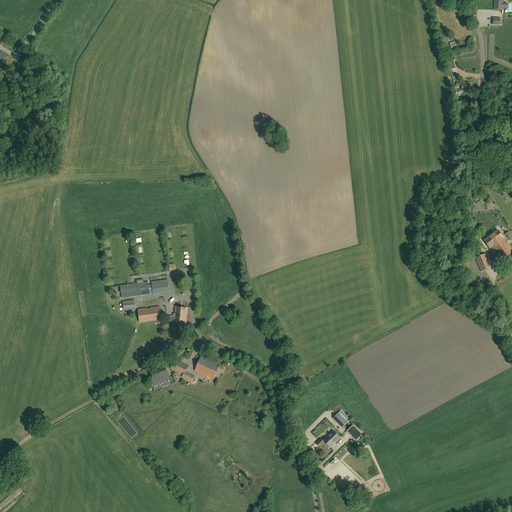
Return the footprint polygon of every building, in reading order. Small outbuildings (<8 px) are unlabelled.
[(507,4),(502,3),(503,1),(495,1),(494,10),(502,10),(502,8),(507,8),(507,4)] [(453,60),(446,62),(449,71),(456,69),(453,60)] [(502,260),(511,252),(511,250),(503,238),(503,237),(498,231),(485,241),(490,248),(491,247),(492,249),(493,249),(502,260)] [(481,271),(491,267),(485,254),(475,258),(481,271)] [(468,256),(456,261),(462,277),(474,272),(468,256)] [(479,281),(474,275),(466,281),(476,293),(482,288),(477,282),(479,281)] [(152,285),(148,285),(148,282),(120,286),(122,298),(150,294),(149,293),(153,292),(152,285)] [(153,294),(169,291),(168,282),(152,284),(152,285),(153,292),(153,294)] [(122,302),(124,311),(135,309),(134,300),(122,302)] [(138,309),(139,322),(162,319),(160,306),(138,309)] [(186,322),(187,309),(175,308),(174,316),(173,316),(173,321),(186,322)] [(222,372),(224,368),(201,357),(195,371),(213,379),(217,369),(222,372)] [(196,377),(185,372),(188,366),(175,360),(171,369),(183,375),(182,377),(193,383),(196,377)] [(172,382),(166,370),(148,377),(154,390),(172,382)] [(341,411),(333,419),(342,428),(350,420),(341,411)] [(356,440),(362,435),(353,426),(347,431),(356,440)] [(333,430),(326,437),(328,440),(330,439),(331,440),(333,438),(336,442),(340,438),(333,430)] [(330,448),(336,442),(333,438),(331,440),(330,439),(328,440),(326,437),(323,440),(321,438),(316,443),(319,447),(324,442),(330,448)]
